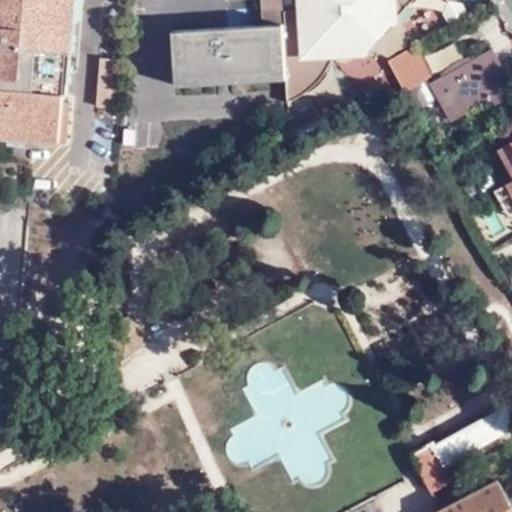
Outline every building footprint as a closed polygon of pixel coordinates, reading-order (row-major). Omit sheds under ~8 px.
[(0,0),(0,137),(58,143),(62,93),(67,94),(74,0),(0,0)] [(262,0),(263,7),(299,5),(301,57),(393,53),(392,41),(443,38),(440,0),(262,0)] [(451,25),(469,15),(461,3),(450,3),(442,13),(451,25)] [(175,85),(284,78),(282,24),(285,23),(284,12),(261,14),(261,25),(172,31),(175,85)] [(414,46),(389,60),(404,90),(430,76),(414,46)] [(511,94),(511,86),(491,49),(431,83),(451,121),(488,100),(492,106),(511,94)] [(415,90),(407,94),(415,110),(423,105),(415,90)] [(511,192),(511,193),(511,195),(511,142),(499,150),(511,172),(511,192)] [(509,217),(511,215),(511,195),(511,193),(511,192),(511,182),(496,191),(509,217)] [(218,285),(230,279),(223,267),(211,273),(218,285)] [(124,359),(150,340),(133,314),(106,332),(124,359)] [(511,430),(511,429),(511,403),(502,410),(511,430)] [(465,428),(416,456),(413,457),(432,494),(454,481),(447,466),(511,430),(502,410),(466,431),(465,428)] [(511,511),(511,505),(499,480),(439,510),(439,511),(511,511)]
